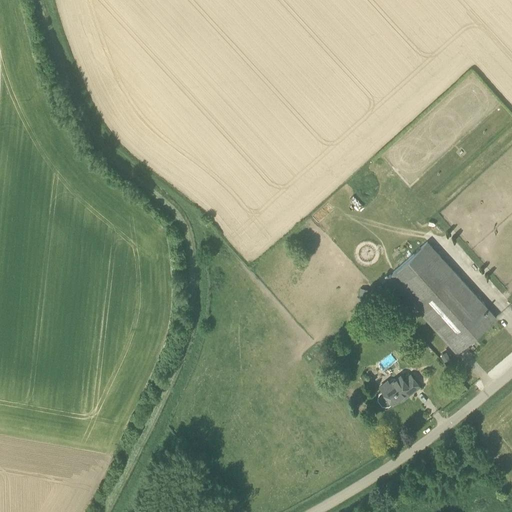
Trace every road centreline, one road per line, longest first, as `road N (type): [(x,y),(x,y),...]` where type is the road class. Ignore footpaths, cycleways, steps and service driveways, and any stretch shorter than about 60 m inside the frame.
road 1 (track): [(102,511),(179,357),(191,315),(190,262),(186,231),(164,198),(90,133),(40,0)]
road 2 (unclassified): [(313,511),(402,458),(511,371)]
